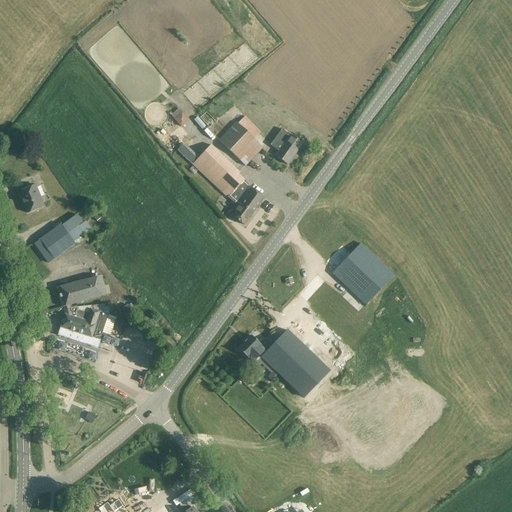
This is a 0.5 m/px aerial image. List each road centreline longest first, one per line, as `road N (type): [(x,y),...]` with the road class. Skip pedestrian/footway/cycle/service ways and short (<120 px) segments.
road 1 (tertiary): [(155,405),(453,0)]
road 2 (secondary): [(22,487),(20,402),(0,296)]
road 3 (unclassified): [(155,405),(94,372),(32,359)]
road 4 (tertiary): [(49,482),(82,466),(155,405)]
road 5 (tertiary): [(224,511),(155,405)]
road 6 (unclassified): [(49,482),(32,359)]
